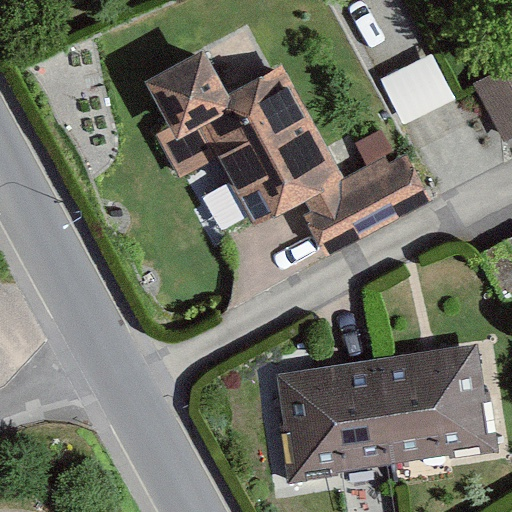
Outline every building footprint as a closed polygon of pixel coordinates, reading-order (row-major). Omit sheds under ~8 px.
[(209,51),(159,77),(188,129),(172,138),(188,168),(228,146),(263,210),(303,189),(336,251),(425,204),(400,156),(347,184),(283,66),(232,94),(209,51)] [(433,55),(380,81),(404,128),(456,101),(433,55)] [(511,68),(480,85),(509,139),(511,137),(511,68)] [(511,239),(483,256),(507,298),(511,294),(511,239)] [(480,354),(291,378),(303,470),(491,446),(480,354)]
